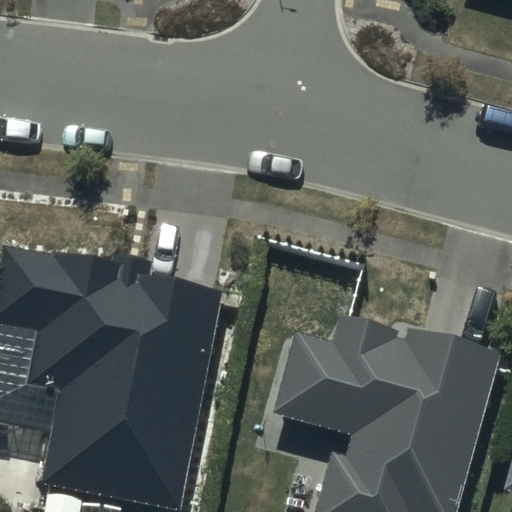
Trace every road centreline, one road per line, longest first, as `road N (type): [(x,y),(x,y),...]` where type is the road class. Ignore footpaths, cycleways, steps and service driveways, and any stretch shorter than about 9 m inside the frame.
road 1 (residential): [(0,78),(277,114)]
road 2 (residential): [(277,114),(511,175)]
